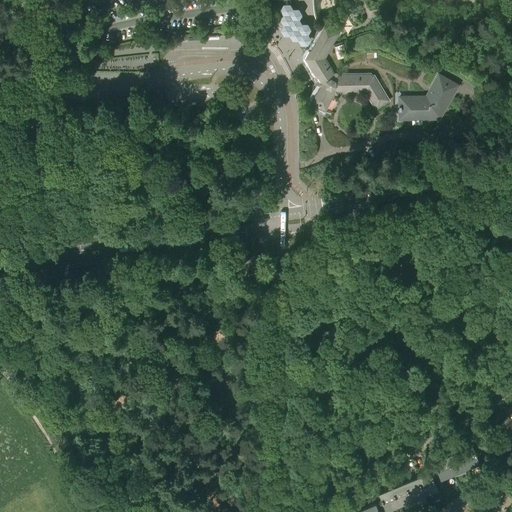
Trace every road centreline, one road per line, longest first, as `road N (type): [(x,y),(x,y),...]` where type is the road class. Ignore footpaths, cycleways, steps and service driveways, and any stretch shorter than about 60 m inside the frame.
road 1 (residential): [(282,219),(278,111),(266,88),(238,70),(169,74),(177,91),(227,96),(245,113),(258,223)]
road 2 (secondary): [(0,261),(108,239),(258,223)]
road 3 (residential): [(300,511),(275,271)]
road 4 (residential): [(303,511),(511,392)]
road 5 (secondary): [(282,219),(511,173)]
road 6 (track): [(87,511),(0,346)]
